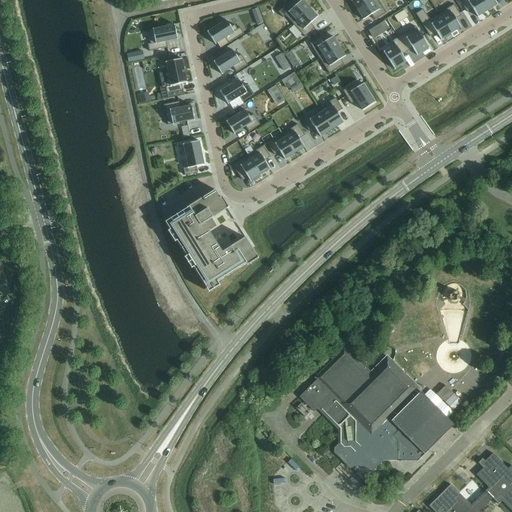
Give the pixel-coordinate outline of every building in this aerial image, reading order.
[(293,24),(310,8),(302,0),(301,0),(298,3),(294,0),(292,0),(287,5),(278,12),(283,18),(285,16),(293,24)] [(351,0),(351,1),(357,10),(372,0),(351,0)] [(378,0),(372,0),(357,10),(363,19),(363,20),(371,15),(372,18),(374,21),(378,18),(386,13),(378,0)] [(415,0),(413,1),(417,8),(423,5),(420,0),(415,0)] [(461,0),(460,1),(464,8),(467,12),(470,10),(472,9),(477,17),(478,17),(478,16),(479,16),(487,11),(480,0),(461,0)] [(480,0),(487,11),(488,10),(497,5),(494,0),(480,0)] [(440,14),(439,14),(451,34),(455,31),(460,28),(461,28),(456,20),(456,19),(458,18),(461,16),(457,10),(454,5),(450,7),(440,14)] [(312,26),(310,23),(318,17),(317,16),(317,17),(310,8),(293,24),(296,28),(305,37),(310,33),(315,28),(312,26)] [(423,9),(416,14),(424,27),(430,37),(433,35),(437,33),(441,40),(442,40),(442,39),(447,36),(451,34),(439,14),(430,20),(423,9)] [(261,14),(254,16),(258,25),(264,22),(261,14)] [(235,39),(244,34),(242,30),(240,28),(238,29),(237,29),(235,25),(232,26),(231,27),(228,23),(226,20),(225,20),(226,21),(217,26),(209,32),(208,32),(208,31),(207,32),(212,39),(215,45),(216,44),(225,38),(226,40),(228,43),(235,39)] [(151,43),(148,43),(148,44),(149,52),(158,50),(167,48),(166,41),(177,39),(177,40),(177,39),(174,25),(173,25),(172,24),(172,23),(167,24),(166,25),(166,27),(153,30),(153,29),(153,30),(151,30),(148,31),(151,43)] [(401,35),(398,37),(408,52),(413,49),(417,56),(418,55),(417,55),(423,51),(428,48),(429,48),(428,47),(420,33),(418,30),(417,28),(415,26),(401,35)] [(281,35),(284,40),(294,33),(291,29),(281,35)] [(372,29),(369,31),(371,35),(373,38),(376,37),(377,36),(372,29)] [(339,46),(333,37),(334,37),(333,36),(325,42),(321,36),(310,44),(320,59),(339,47),(339,46)] [(384,51),(383,52),(388,59),(395,70),(395,69),(400,66),(406,62),(406,63),(407,62),(402,55),(407,52),(408,52),(398,37),(392,41),(395,45),(389,49),(384,52),(384,51)] [(276,39),(269,42),(272,50),(279,47),(276,39)] [(344,65),(340,59),(345,56),(346,56),(345,56),(339,47),(320,59),(329,74),(344,65)] [(214,61),(214,62),(217,67),(222,75),(222,74),(227,71),(233,67),(235,70),(236,72),(242,69),(248,65),(241,55),(237,57),(232,50),(232,51),(222,57),(214,62),(214,61)] [(291,51),(285,55),(289,61),(295,57),(291,51)] [(283,53),(275,58),(283,71),(291,67),(283,53)] [(168,71),(160,72),(163,87),(165,86),(167,94),(175,92),(183,90),(182,87),(182,84),(187,83),(187,82),(183,68),(182,60),(182,59),(165,63),(166,63),(168,71)] [(294,72),(282,80),(287,89),(300,81),(294,72)] [(221,91),(220,92),(228,104),(229,104),(228,104),(229,103),(239,97),(243,102),(247,100),(254,95),(247,85),(243,87),(239,80),(236,75),(229,79),(232,84),(221,92),(221,91)] [(337,76),(330,80),(334,86),(340,82),(337,76)] [(348,88),(343,91),(347,98),(351,104),(354,102),(357,101),(359,105),(362,110),(362,111),(368,107),(375,102),(374,102),(364,85),(363,84),(361,85),(356,88),(354,86),(353,84),(353,85),(348,88)] [(278,90),(276,86),(267,91),(270,95),(278,90)] [(148,93),(138,95),(140,105),(150,102),(148,93)] [(341,118),(337,113),(340,111),(343,109),(340,105),(335,98),(329,102),(332,106),(331,107),(322,112),(321,113),(332,130),(334,129),(343,123),(344,123),(341,118)] [(164,105),(166,117),(168,125),(173,124),(173,125),(173,124),(184,122),(194,120),(195,120),(194,120),(193,111),(191,106),(191,105),(191,106),(184,107),(180,108),(179,104),(179,102),(171,104),(164,105)] [(260,125),(254,114),(249,117),(245,110),(227,122),(234,134),(245,127),(249,132),(260,125)] [(332,130),(321,113),(310,119),(308,115),(302,119),(305,125),(309,131),(314,127),(321,137),(332,130)] [(305,136),(298,124),(282,134),(295,153),(299,150),(302,148),(302,149),(304,147),(299,139),(305,136)] [(295,153),(282,134),(267,144),(274,155),(280,151),(285,159),(287,158),(289,156),(290,156),(295,153)] [(201,153),(199,142),(200,142),(200,141),(199,141),(183,145),(186,158),(188,167),(188,168),(187,168),(185,168),(183,169),(184,174),(185,176),(199,172),(197,166),(205,165),(204,164),(201,153)] [(270,157),(263,146),(248,156),(250,160),(260,175),(265,172),(267,170),(270,169),(265,161),(270,157)] [(260,175),(250,160),(248,156),(233,165),(242,180),(247,177),(250,181),(253,180),(253,179),(255,178),(260,175)] [(227,209),(215,190),(164,222),(207,289),(257,257),(252,249),(245,237),(222,252),(208,229),(215,225),(211,219),(227,209)] [(466,299),(466,298),(465,295),(463,291),(461,290),(460,289),(456,288),(452,288),(450,289),(448,291),(446,292),(445,294),(444,298),(445,300),(445,302),(447,306),(449,307),(451,308),(454,309),(458,309),(460,308),(462,307),(464,305),(465,303),(466,299)] [(398,459),(398,461),(418,461),(454,425),(419,392),(417,394),(414,391),(414,387),(387,359),(382,360),(369,373),(365,369),(366,365),(361,359),(357,359),(355,361),(344,350),(339,351),(314,375),(314,379),(298,396),(313,411),(315,409),(336,429),(336,444),(333,447),(332,452),(348,467),(351,468),(362,478),(382,459),(398,459)] [(495,374),(485,384),(490,389),(500,379),(495,374)] [(467,400),(462,404),(466,411),(472,407),(467,400)] [(301,404),(296,408),(305,418),(306,417),(310,413),(302,404),(301,404)] [(508,469),(493,453),(485,461),(483,458),(478,463),(483,468),(476,475),(489,488),(485,491),(493,499),(499,504),(502,501),(511,510),(511,465),(508,469)] [(479,511),(493,499),(485,491),(471,505),(451,484),(429,506),(435,511),(479,511)]
